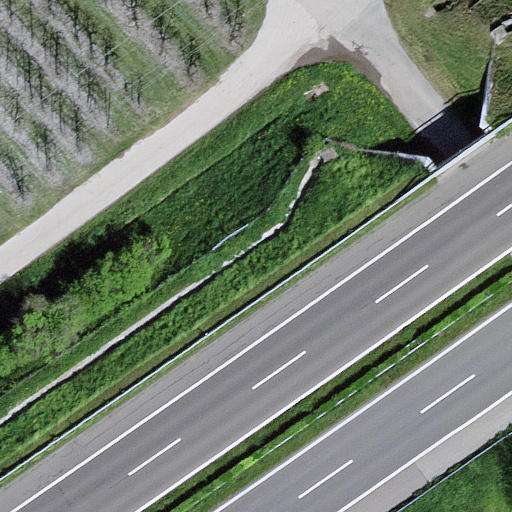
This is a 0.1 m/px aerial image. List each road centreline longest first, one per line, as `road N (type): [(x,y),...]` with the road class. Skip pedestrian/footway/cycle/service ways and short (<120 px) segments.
road 1 (motorway): [(511,203),(70,511)]
road 2 (unclassified): [(0,262),(213,106),(331,6)]
road 3 (motorway): [(280,511),(511,349)]
road 4 (residential): [(331,6),(459,154)]
